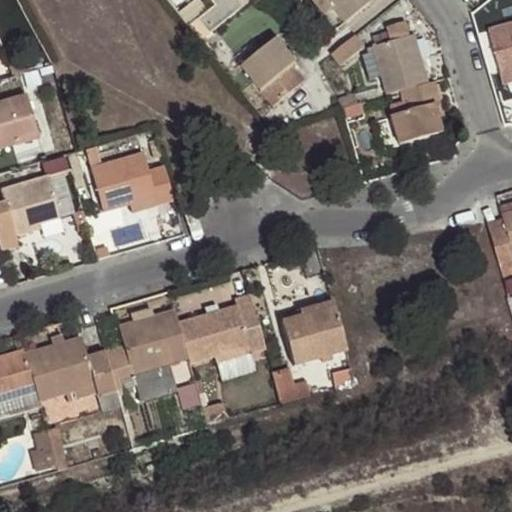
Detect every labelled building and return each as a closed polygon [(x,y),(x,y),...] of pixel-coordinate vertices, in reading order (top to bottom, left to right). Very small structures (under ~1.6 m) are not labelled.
[(251,0),(225,0),(236,13),(251,0)] [(308,0),(334,32),(344,24),(323,0),(308,0)] [(323,0),(344,24),(374,0),(323,0)] [(391,43),(372,49),(381,78),(386,96),(399,92),(428,84),(415,36),(409,38),(405,23),(387,28),(391,43)] [(511,24),(488,31),(505,92),(511,90),(511,24)] [(199,26),(191,32),(199,41),(200,43),(211,34),(205,28),(202,31),(199,26)] [(365,48),(356,37),(331,56),(341,68),(365,48)] [(297,64),(277,39),(242,68),(260,92),(297,64)] [(381,78),(372,49),(367,50),(368,55),(362,57),(369,82),(381,78)] [(11,78),(26,75),(24,65),(10,69),(11,78)] [(442,106),(435,82),(428,84),(399,92),(406,114),(392,119),(399,147),(444,135),(437,107),(442,106)] [(337,100),(342,110),(359,105),(355,94),(337,100)] [(37,132),(27,96),(0,103),(0,151),(16,147),(14,139),(37,132)] [(342,110),(345,118),(365,113),(362,103),(359,105),(342,110)] [(37,132),(14,139),(16,147),(39,139),(37,132)] [(154,208),(175,202),(164,167),(148,172),(143,154),(89,170),(101,214),(127,207),(151,199),(154,208)] [(0,204),(0,249),(1,254),(19,249),(16,237),(40,230),(39,224),(59,219),(47,177),(1,191),(4,203),(0,204)] [(151,199),(127,207),(129,215),(154,208),(151,199)] [(511,208),(499,212),(501,218),(511,214),(511,208)] [(502,222),(487,227),(504,285),(511,282),(511,214),(501,218),(502,222)] [(61,224),(59,219),(39,224),(40,230),(61,224)] [(207,317),(179,325),(189,359),(190,365),(214,358),(250,348),(264,344),(251,296),(236,300),(238,308),(218,314),(207,317)] [(335,306),(333,300),(297,310),(299,316),(335,306)] [(217,306),(205,310),(207,317),(218,314),(217,306)] [(292,367),(347,351),(335,306),(299,316),(280,323),(292,367)] [(132,324),(155,318),(152,309),(129,316),(132,324)] [(179,325),(175,313),(155,318),(132,324),(117,328),(124,348),(106,353),(117,392),(134,388),(133,376),(170,365),(189,359),(179,325)] [(50,339),(52,347),(65,343),(63,335),(50,339)] [(117,392),(106,353),(88,358),(82,339),(65,343),(52,347),(26,354),(37,393),(40,403),(65,396),(95,387),(98,397),(102,413),(121,407),(117,392)] [(250,348),(214,358),(217,366),(252,355),(250,348)] [(26,354),(24,349),(0,356),(0,403),(37,393),(26,354)] [(133,376),(134,388),(139,401),(177,390),(170,365),(133,376)] [(196,384),(177,390),(179,399),(198,393),(196,384)] [(95,387),(65,396),(67,406),(98,397),(95,387)] [(0,403),(0,415),(40,403),(37,393),(0,403)] [(203,409),(207,424),(228,419),(223,403),(203,409)] [(47,431),(58,467),(68,464),(57,428),(47,431)] [(35,475),(58,467),(47,431),(32,435),(37,451),(29,453),(35,475)]
